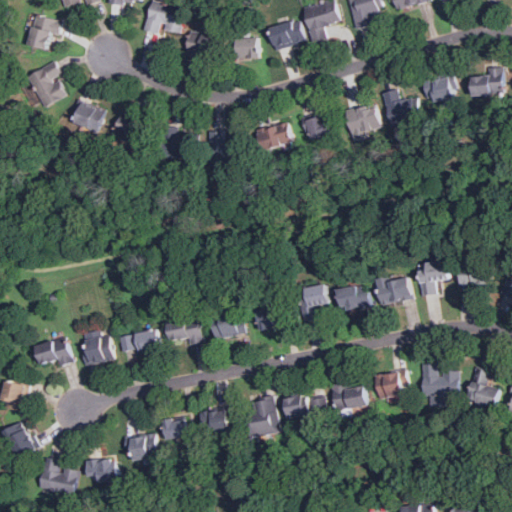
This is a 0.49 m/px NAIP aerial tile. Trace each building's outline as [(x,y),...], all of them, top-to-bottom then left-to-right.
[(65,0),(69,8),(86,1),(88,6),(104,0),(65,0)] [(344,21),(337,0),(333,0),(307,8),(317,42),(331,37),(328,26),(344,21)] [(377,12),(387,10),(383,0),(352,0),(359,27),(380,22),(377,12)] [(398,0),(401,9),(428,0),(398,0)] [(189,8),(155,1),(149,30),(164,33),(164,29),(184,33),(189,8)] [(64,20),(38,14),(31,45),(51,49),(54,34),(61,35),(64,20)] [(273,28),(280,49),(309,40),(302,19),(273,28)] [(189,55),(222,61),(226,35),(194,29),(189,55)] [(261,58),(261,37),(239,37),(239,58),(261,58)] [(55,63),(31,76),(49,107),(73,94),(55,63)] [(508,67),(492,68),(492,75),(475,75),(476,94),(508,94),(508,67)] [(453,75),(428,81),(433,102),(458,96),(453,75)] [(404,100),(401,89),(387,92),(396,126),(426,119),(420,96),(404,100)] [(77,123),(101,132),(110,110),(85,101),(77,123)] [(356,129),(363,128),(364,133),(385,128),(380,109),(367,113),(363,101),(349,104),(356,129)] [(138,114),(127,110),(117,135),(150,147),(157,128),(136,120),(138,114)] [(313,138),(339,130),(334,112),(307,120),(313,138)] [(295,142),(291,123),(263,129),(267,148),(295,142)] [(203,134),(183,133),(183,127),(168,126),(166,157),(202,159),(203,134)] [(214,131),(214,162),(250,162),(250,136),(228,136),(228,131),(214,131)] [(495,263),(478,263),(478,257),(464,257),(464,289),(477,289),(477,283),(495,283),(495,263)] [(422,263),(425,295),(440,294),(439,281),(452,279),(450,260),(422,263)] [(382,283),(387,305),(417,298),(411,276),(382,283)] [(332,302),(329,284),(302,290),(308,321),(321,318),(318,305),(332,302)] [(342,291),(347,312),(376,305),(372,289),(361,291),(360,286),(342,291)] [(260,310),(266,331),(285,324),(279,304),(260,310)] [(220,340),(248,333),(243,310),(214,317),(220,340)] [(195,342),(207,339),(202,316),(170,324),(175,343),(194,338),(195,342)] [(164,346),(160,328),(123,337),(128,355),(164,346)] [(92,364),(118,358),(111,330),(86,336),(92,364)] [(44,364),(61,359),(63,365),(77,361),(68,336),(38,346),(44,364)] [(427,364),(427,396),(463,396),(463,370),(442,370),(442,364),(427,364)] [(491,385),(494,371),(479,367),(472,399),(480,401),(478,408),(497,412),(503,388),(491,385)] [(409,373),(381,373),(381,396),(409,396),(409,373)] [(25,412),(34,384),(13,377),(4,405),(25,412)] [(368,386),(351,388),(351,383),(337,384),(340,416),(354,415),(353,411),(371,409),(368,386)] [(327,392),(289,400),(294,425),(311,421),(310,415),(331,411),(327,392)] [(250,414),(253,437),(284,432),(278,396),(257,399),(260,412),(250,414)] [(206,412),(209,435),(233,431),(230,409),(206,412)] [(170,440),(192,438),(189,417),(168,420),(170,440)] [(39,449),(26,421),(6,430),(19,458),(39,449)] [(134,460),(161,457),(159,434),(132,437),(134,460)] [(65,460),(49,457),(44,488),(79,494),(82,470),(64,467),(65,460)] [(120,458),(90,461),(93,483),(122,480),(120,458)]
